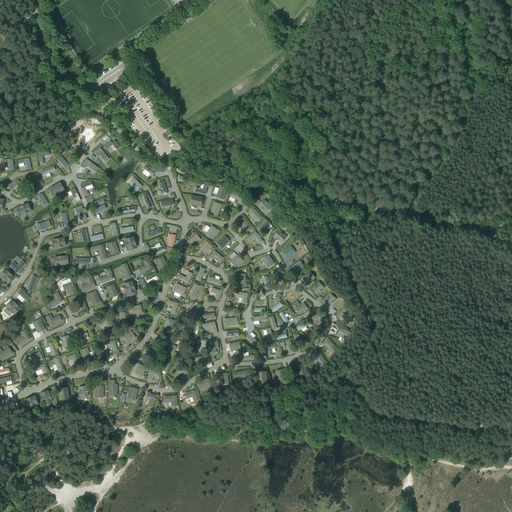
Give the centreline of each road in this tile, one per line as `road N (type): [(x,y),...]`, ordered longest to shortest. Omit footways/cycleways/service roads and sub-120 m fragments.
road 1 (track): [(501,466),(376,447),(344,421),(258,437)]
road 2 (track): [(258,437),(162,435),(140,446)]
